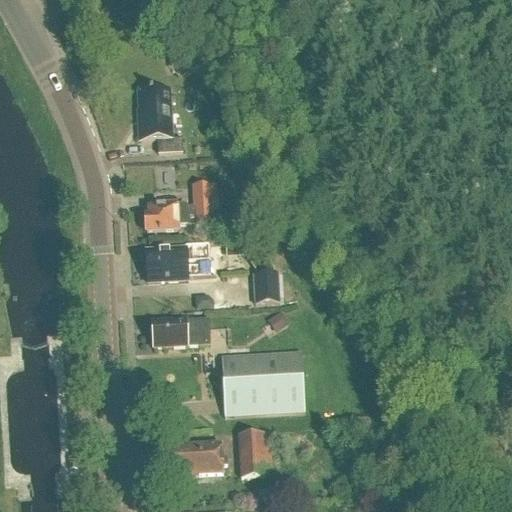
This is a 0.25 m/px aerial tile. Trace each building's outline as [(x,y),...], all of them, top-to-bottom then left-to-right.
[(141,110),(142,125),(138,125),(139,146),(157,145),(158,159),(182,157),(181,143),(171,144),(169,95),(152,96),(152,94),(138,95),(138,110),(141,110)] [(148,220),(145,220),(146,238),(179,236),(178,231),(195,230),(196,231),(212,230),(210,203),(216,203),(215,189),(193,190),(194,210),(177,212),(177,207),(164,208),(164,211),(148,212),(148,220)] [(163,255),(145,257),(147,287),(165,286),(165,287),(183,286),(183,282),(210,280),(209,276),(208,251),(186,253),(163,254),(163,255)] [(252,281),(254,310),(279,309),(278,279),(252,281)] [(208,301),(195,302),(196,314),(214,313),(213,306),(208,301)] [(152,336),(153,354),(187,352),(210,350),(208,325),(186,326),(186,325),(154,327),(155,336),(152,336)] [(301,358),(221,362),(224,422),(304,418),(301,358)] [(238,440),(241,484),(271,483),(269,438),(238,440)] [(181,451),(181,454),(156,455),(158,480),(159,480),(160,494),(184,492),(184,490),(191,490),(191,481),(223,479),(221,449),(181,451)]
